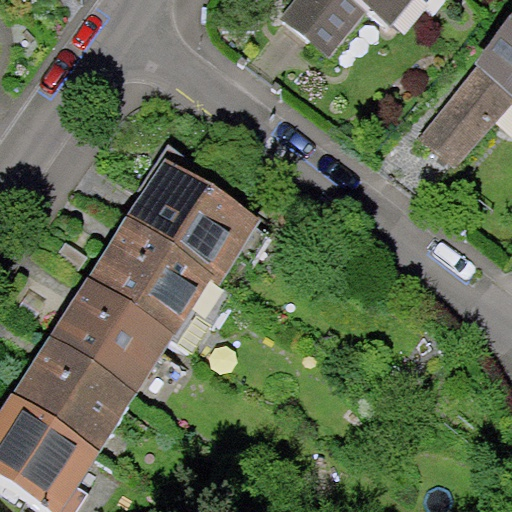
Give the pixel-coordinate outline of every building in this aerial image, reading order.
[(343,0),(348,0),(387,32),(412,0),(301,0),(283,23),(297,34),(308,43),(343,0)] [(464,99),(462,98),(424,145),(431,150),(452,167),(511,100),(511,38),(486,69),(488,71),(464,99)] [(200,195),(207,184),(196,177),(189,172),(182,183),(157,168),(137,198),(150,206),(131,235),(214,289),(253,229),(200,195)] [(214,289),(131,235),(103,278),(93,294),(167,343),(168,343),(187,313),(213,330),(232,301),(214,289)] [(167,343),(93,294),(64,338),(54,353),(129,401),(167,343)] [(27,396),(16,411),(91,460),(129,401),(54,353),(27,396)] [(0,485),(40,511),(57,511),(91,460),(16,411),(0,436),(0,485)]
